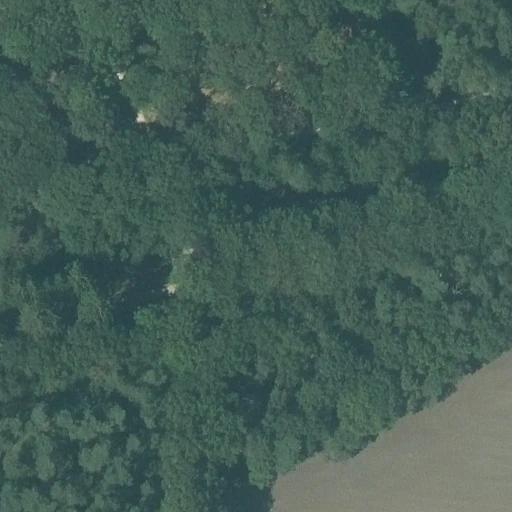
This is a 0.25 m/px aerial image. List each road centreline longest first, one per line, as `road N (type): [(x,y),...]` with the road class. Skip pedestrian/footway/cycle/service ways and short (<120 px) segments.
road 1 (unknown): [(0,54),(57,116),(119,288),(130,347),(131,511)]
road 2 (track): [(0,321),(119,288),(194,280)]
